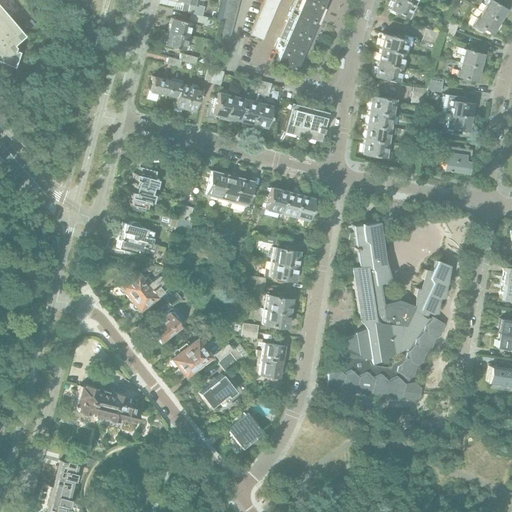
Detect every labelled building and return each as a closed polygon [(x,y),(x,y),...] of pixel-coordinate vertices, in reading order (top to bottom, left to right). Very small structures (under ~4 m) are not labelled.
[(0,0),(0,61),(7,65),(11,66),(17,51),(12,49),(13,46),(11,44),(22,35),(0,9),(0,0)] [(194,4),(195,0),(174,0),(182,2),(180,11),(190,13),(200,16),(203,6),(194,4)] [(313,22),(320,7),(304,0),(294,0),(289,12),(313,22)] [(407,18),(414,5),(402,0),(390,0),(387,8),(388,9),(387,11),(393,14),(394,12),(407,18)] [(481,11),(497,21),(498,20),(499,20),(502,15),(501,14),(504,9),(497,4),(498,3),(494,1),(493,2),(490,0),(484,0),(483,3),(485,4),(481,11)] [(274,11),(276,6),(264,1),(262,6),(274,11)] [(235,13),(237,7),(225,4),(224,10),(235,13)] [(271,17),(274,11),(262,6),(259,12),(271,17)] [(234,19),(235,13),(224,10),(222,16),(234,19)] [(496,22),(497,21),(481,11),(476,18),(475,16),(470,25),(481,32),(483,30),(483,29),(490,33),(493,28),(494,28),(497,23),(496,22)] [(271,17),(259,12),(257,18),(269,23),(271,17)] [(300,54),(313,22),(289,12),(275,43),(300,54)] [(190,13),(189,20),(204,24),(206,17),(200,16),(190,13)] [(232,25),(234,19),(222,16),(221,22),(232,25)] [(167,30),(182,34),(184,27),(187,27),(188,22),(170,17),(167,30)] [(269,23),(257,18),(254,23),(266,28),(269,23)] [(441,26),(454,31),(457,24),(444,19),(441,26)] [(231,30),(232,25),(221,22),(219,28),(231,30)] [(264,34),(266,28),(254,23),(252,29),(264,34)] [(453,36),(454,31),(441,26),(440,30),(453,36)] [(229,36),(231,30),(219,28),(218,33),(229,36)] [(264,34),(252,29),(250,35),(262,40),(264,34)] [(423,35),(436,39),(438,33),(425,29),(423,35)] [(182,34),(167,30),(163,44),(173,47),(179,48),(181,40),(183,41),(185,34),(182,34)] [(228,42),(229,36),(218,33),(216,39),(228,42)] [(378,47),(401,52),(403,44),(410,46),(412,36),(403,34),(402,37),(381,33),(379,38),(378,38),(377,45),(378,45),(378,47)] [(434,46),(436,39),(423,35),(421,41),(434,46)] [(226,48),(228,42),(216,39),(215,45),(226,48)] [(433,51),(434,46),(421,41),(419,47),(433,51)] [(293,69),(300,54),(275,43),(273,48),(279,50),(274,60),(293,69)] [(225,53),(226,48),(215,45),(213,51),(225,53)] [(375,59),(375,61),(398,66),(400,58),(402,59),(402,56),(400,55),(401,52),(378,47),(376,52),(375,52),(374,59),(375,59)] [(459,62),(478,67),(478,65),(479,66),(481,59),(480,59),(481,53),(474,51),(474,50),(469,49),(469,50),(461,48),(459,54),(461,54),(459,62)] [(223,59),(225,53),(213,51),(212,56),(223,59)] [(179,60),(180,60),(194,64),(196,57),(180,53),(179,60)] [(222,65),(223,59),(212,56),(210,62),(222,65)] [(178,67),(180,60),(179,60),(167,57),(165,64),(178,67)] [(398,66),(375,61),(373,66),(372,66),(371,73),(372,73),(371,76),(385,78),(385,80),(392,81),(392,80),(399,81),(402,67),(398,66)] [(220,71),(222,65),(210,62),(209,68),(213,69),(220,71)] [(478,67),(459,62),(457,69),(455,69),(454,75),(462,77),(462,78),(466,80),(467,79),(474,80),(476,75),(477,75),(478,69),(477,68),(478,67)] [(203,80),(209,82),(213,69),(209,68),(207,67),(203,80)] [(213,69),(209,82),(219,84),(222,74),(222,71),(220,71),(213,69)] [(166,94),(169,81),(169,80),(151,76),(147,90),(149,90),(149,92),(156,94),(157,92),(166,94)] [(427,84),(440,86),(442,79),(428,77),(427,84)] [(171,106),(181,108),(187,86),(180,84),(181,81),(169,78),(169,80),(169,81),(166,94),(174,96),(171,106)] [(254,93),(261,95),(264,82),(258,80),(254,93)] [(264,82),(261,95),(266,96),(270,83),(264,82)] [(187,86),(181,108),(191,111),(194,102),(196,102),(201,85),(195,84),(194,88),(187,86)] [(439,92),(440,86),(427,84),(426,88),(426,90),(439,92)] [(426,94),(426,90),(426,88),(413,86),(412,92),(426,94)] [(223,119),(230,95),(229,95),(228,97),(222,95),(222,93),(217,92),(216,97),(213,97),(213,98),(211,106),(213,106),(211,113),(216,115),(215,117),(223,119)] [(425,100),(426,94),(412,92),(411,98),(425,100)] [(449,113),(469,116),(469,115),(470,115),(471,109),(470,108),(471,102),(463,101),(463,97),(442,93),(439,112),(449,113)] [(237,120),(242,98),(237,97),(236,99),(230,97),(230,95),(223,119),(231,121),(232,118),(237,120)] [(366,110),(390,114),(392,98),(368,95),(366,110)] [(237,120),(250,123),(254,104),(248,102),(248,100),(242,98),(237,120)] [(423,107),(425,100),(411,98),(410,105),(423,107)] [(254,104),(250,123),(264,127),(265,122),(267,123),(268,117),(267,117),(270,105),(255,102),(254,104)] [(294,134),(301,105),(292,103),(289,102),(289,104),(287,104),(286,108),(288,108),(282,131),(294,134)] [(301,105),(294,134),(318,141),(326,111),(320,110),(301,105)] [(388,127),(390,114),(366,110),(364,124),(388,127)] [(469,116),(449,113),(447,121),(446,121),(445,127),(444,132),(460,134),(461,129),(466,130),(467,124),(468,124),(469,118),(468,118),(469,116)] [(386,141),(388,127),(364,124),(362,138),(386,141)] [(419,135),(419,136),(440,139),(441,132),(420,128),(419,132),(419,135)] [(419,136),(418,143),(437,146),(436,152),(445,154),(444,157),(443,157),(443,158),(444,158),(443,167),(441,167),(441,169),(446,170),(448,171),(448,170),(466,173),(467,162),(468,162),(469,156),(466,155),(467,149),(441,145),(442,139),(440,139),(419,136)] [(383,156),(386,141),(362,138),(360,152),(383,156)] [(405,144),(404,155),(410,156),(412,142),(406,141),(405,144)] [(412,142),(410,156),(416,158),(419,143),(412,142)] [(132,184),(149,188),(150,184),(152,185),(154,178),(152,177),(154,170),(152,169),(153,166),(151,166),(152,159),(140,156),(137,171),(136,171),(135,173),(132,173),(131,178),(134,179),(132,184)] [(217,196),(223,174),(209,170),(204,193),(217,196)] [(230,200),(236,177),(231,176),(232,174),(225,172),(224,174),(223,174),(217,196),(230,200)] [(236,177),(230,200),(229,202),(238,204),(238,202),(244,203),(243,208),(249,210),(253,195),(247,193),(250,181),(236,177)] [(149,188),(132,184),(131,191),(128,190),(127,195),(129,196),(129,199),(128,203),(135,205),(134,209),(143,211),(146,200),(148,200),(150,193),(148,192),(149,188)] [(278,212),(283,190),(269,186),(264,208),(278,212)] [(278,212),(292,215),(297,194),(283,190),(278,212)] [(297,194),(292,215),(305,220),(311,197),(297,194)] [(180,204),(177,217),(183,218),(186,206),(180,204)] [(183,218),(188,220),(192,207),(186,206),(183,218)] [(157,220),(168,223),(170,217),(159,214),(157,220)] [(174,227),(177,217),(170,215),(170,217),(168,223),(168,225),(174,227)] [(117,234),(149,242),(150,237),(149,236),(151,231),(141,228),(141,227),(137,226),(137,224),(136,222),(133,221),(129,222),(128,224),(122,222),(120,230),(118,230),(117,234)] [(345,356),(346,361),(342,361),(339,364),(326,371),(326,384),(327,385),(336,390),(340,386),(353,392),(356,389),(366,394),(370,391),(382,396),(386,393),(396,398),(400,395),(405,393),(406,387),(398,378),(400,374),(407,378),(412,375),(415,365),(416,365),(421,361),(424,351),(425,352),(430,348),(433,337),(434,338),(443,323),(431,316),(426,322),(422,319),(424,318),(423,317),(426,311),(428,312),(434,312),(436,297),(441,296),(446,265),(445,264),(437,261),(435,260),(434,260),(431,266),(430,268),(429,270),(424,269),(421,278),(424,281),(421,289),(415,288),(413,295),(416,298),(413,306),(402,302),(396,299),(394,300),(380,304),(377,282),(379,281),(378,279),(385,277),(384,273),(382,263),(382,261),(376,221),(361,223),(357,222),(357,224),(351,225),(352,232),(348,233),(345,250),(347,250),(352,283),(352,286),(353,289),(354,299),(356,311),(357,318),(357,319),(366,320),(367,327),(354,332),(354,333),(338,340),(340,356),(345,356)] [(157,244),(149,242),(117,234),(116,239),(117,239),(115,247),(122,249),(122,251),(124,253),(127,254),(130,253),(130,251),(138,253),(140,247),(153,251),(154,250),(156,250),(157,244)] [(233,260),(225,247),(222,249),(230,262),(233,260)] [(269,261),(295,265),(297,250),(273,247),(273,253),(270,252),(269,261)] [(54,270),(59,252),(49,250),(46,262),(47,262),(46,268),(54,270)] [(292,280),(295,265),(269,261),(268,269),(264,269),(263,275),(276,277),(275,280),(283,281),(283,279),(292,280)] [(123,292),(127,297),(164,268),(145,264),(144,271),(144,275),(143,275),(141,272),(137,272),(136,273),(135,271),(134,272),(131,272),(129,274),(128,276),(124,280),(121,279),(119,281),(119,284),(117,285),(118,286),(117,287),(117,290),(119,293),(122,293),(123,292)] [(501,282),(511,283),(511,267),(503,266),(501,282)] [(164,268),(127,297),(131,302),(130,303),(130,306),(132,309),(135,310),(136,309),(139,313),(152,302),(155,299),(154,297),(160,293),(160,294),(166,289),(161,282),(162,281),(160,277),(167,272),(164,268)] [(27,271),(24,280),(33,282),(35,274),(27,271)] [(248,282),(263,285),(264,277),(249,275),(248,282)] [(262,291),(263,285),(248,282),(247,288),(262,291)] [(511,283),(501,282),(498,298),(511,300),(511,283)] [(334,287),(332,301),(339,302),(341,288),(334,287)] [(165,300),(172,295),(169,291),(162,297),(165,300)] [(171,306),(180,298),(175,292),(166,300),(171,306)] [(262,308),(287,312),(290,298),(282,296),(282,293),(275,292),(275,295),(266,294),(265,300),(263,300),(262,308)] [(158,342),(183,322),(170,306),(150,322),(151,324),(146,328),(158,342)] [(285,327),(287,312),(262,308),(260,316),(263,317),(262,323),(276,326),(285,327)] [(497,332),(511,334),(511,319),(499,318),(497,332)] [(241,330),(256,332),(257,325),(242,322),(241,330)] [(215,336),(209,328),(204,331),(211,340),(215,336)] [(255,338),(256,332),(241,330),(240,336),(255,338)] [(511,349),(511,334),(497,332),(495,347),(505,348),(505,349),(507,349),(511,349)] [(175,354),(170,358),(176,366),(200,348),(194,339),(188,344),(186,341),(184,339),(188,337),(185,333),(179,338),(183,343),(173,351),(175,354)] [(259,356),(279,359),(280,354),(283,355),(285,346),(281,345),(261,342),(260,348),(259,356)] [(214,354),(218,360),(228,351),(231,349),(227,344),(214,354)] [(231,349),(228,351),(236,361),(237,362),(247,354),(238,344),(231,349)] [(200,348),(176,366),(183,375),(188,371),(191,374),(209,359),(207,356),(200,348)] [(236,361),(228,351),(218,360),(215,362),(223,371),(236,361)] [(276,381),(279,359),(259,356),(259,360),(257,360),(256,365),(258,365),(257,373),(268,375),(267,379),(276,381)] [(511,382),(511,368),(499,366),(499,364),(495,364),(495,366),(488,365),(485,382),(509,385),(509,382),(511,382)] [(233,391),(220,374),(197,392),(208,407),(225,394),(226,396),(233,391)] [(75,398),(73,405),(76,406),(76,407),(77,410),(79,412),(82,413),(85,412),(87,409),(90,410),(91,414),(99,416),(101,413),(104,402),(105,403),(107,396),(103,395),(104,392),(105,390),(104,390),(99,388),(98,390),(97,390),(93,389),(92,389),(93,386),(82,384),(82,383),(81,386),(78,385),(75,398)] [(104,402),(101,413),(105,414),(105,417),(107,420),(111,420),(113,419),(115,417),(124,419),(132,421),(132,420),(134,411),(134,410),(129,409),(130,406),(123,404),(123,402),(124,401),(124,398),(125,397),(121,396),(121,394),(111,391),(110,393),(109,393),(105,392),(104,392),(103,395),(107,396),(105,403),(104,402)] [(261,432),(245,412),(224,428),(240,448),(261,432)] [(52,484),(67,488),(73,464),(59,460),(52,484)] [(59,511),(61,511),(67,488),(52,484),(46,509),(59,511)]
